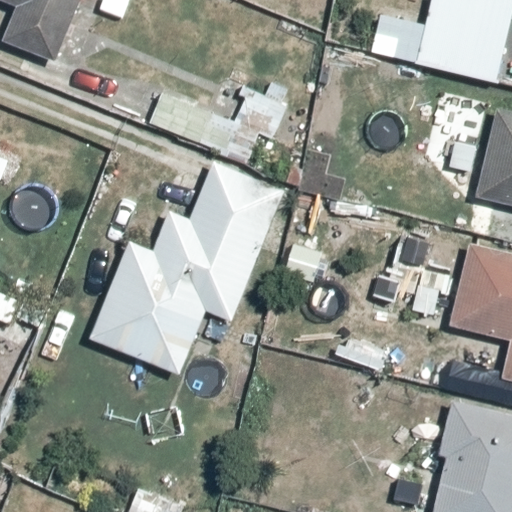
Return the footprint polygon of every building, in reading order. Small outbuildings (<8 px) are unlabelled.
[(82,0),(0,0),(18,8),(6,40),(58,61),(82,0)] [(511,62),(511,0),(429,0),(417,69),(508,85),(511,62)] [(236,120),(165,91),(151,125),(259,170),(287,102),(250,86),(236,120)] [(511,110),(498,107),(476,196),(511,204),(511,110)] [(154,251),(129,241),(92,338),(181,376),(207,312),(232,321),(284,191),(215,161),(193,219),(170,210),(154,251)] [(511,251),(470,241),(452,324),(511,339),(511,342),(503,375),(511,377),(511,251)] [(54,309),(0,287),(0,344),(34,358),(54,309)] [(511,511),(511,412),(454,399),(440,456),(450,459),(435,511),(511,511)]
